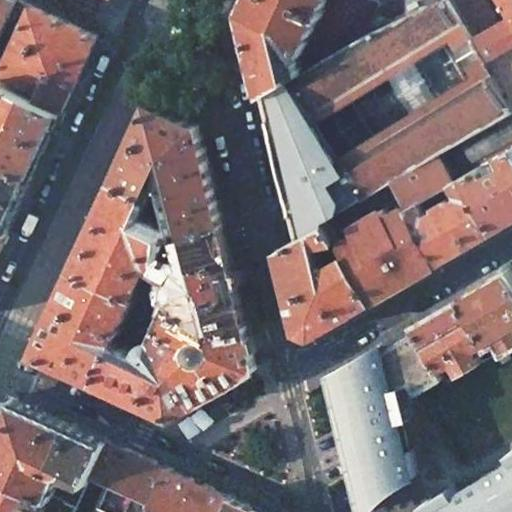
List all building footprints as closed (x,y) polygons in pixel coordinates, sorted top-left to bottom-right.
[(0,0),(0,38),(17,0),(0,0)] [(27,0),(17,0),(0,38),(0,77),(2,78),(66,111),(84,71),(101,34),(36,4),(27,0)] [(307,68),(369,31),(412,11),(411,0),(248,0),(245,9),(255,52),(265,92),(307,68)] [(436,0),(412,11),(369,31),(307,68),(265,92),(300,237),(300,238),(331,220),(398,180),(511,112),(511,87),(493,57),(480,36),(458,0),(436,0)] [(411,0),(412,11),(436,0),(411,0)] [(511,0),(458,0),(480,36),(493,57),(511,45),(511,0)] [(511,45),(493,57),(511,87),(511,45)] [(0,156),(37,174),(52,140),(66,111),(2,78),(0,77),(0,156)] [(133,143),(116,180),(154,197),(161,184),(167,183),(176,221),(169,222),(169,224),(177,227),(180,238),(225,224),(213,172),(201,124),(152,101),(133,143)] [(491,161),(502,154),(511,149),(511,112),(398,180),(412,205),(466,174),(485,164),(491,161)] [(511,149),(502,154),(507,162),(506,166),(503,165),(496,168),(496,172),(489,172),(485,164),(466,174),(498,229),(511,220),(511,149)] [(0,223),(11,228),(25,199),(37,174),(0,156),(0,223)] [(474,243),(498,229),(466,174),(412,205),(444,260),(474,243)] [(116,180),(95,225),(75,267),(138,296),(153,264),(152,263),(169,224),(169,222),(147,212),(154,197),(116,180)] [(331,220),(377,299),(411,279),(444,260),(412,205),(398,180),(331,220)] [(282,246),(302,328),(316,334),(345,317),(377,299),(331,220),(300,238),(300,237),(282,246)] [(0,253),(11,228),(0,223),(0,253)] [(236,271),(225,224),(180,238),(177,227),(169,224),(152,263),(153,264),(175,273),(171,283),(172,284),(172,290),(177,297),(171,308),(201,324),(204,336),(249,321),(236,271)] [(56,311),(37,351),(98,379),(116,340),(118,340),(138,296),(75,267),(56,311)] [(464,296),(496,353),(511,343),(511,274),(510,270),(484,285),(464,296)] [(449,375),(451,379),(455,377),(496,353),(464,296),(439,311),(418,323),(449,375)] [(254,340),(249,321),(204,336),(201,324),(171,308),(162,326),(185,336),(179,358),(199,402),(260,367),(254,340)] [(388,340),(335,371),(354,450),(368,511),(372,511),(374,510),(384,498),(389,492),(403,482),(421,472),(415,448),(411,449),(404,418),(416,415),(408,383),(421,391),(449,375),(418,323),(411,327),(403,332),(398,335),(388,340)] [(140,350),(118,340),(116,340),(98,379),(125,391),(176,415),(199,402),(179,358),(185,336),(162,326),(157,337),(152,338),(149,339),(147,341),(144,346),(142,345),(140,350)] [(109,439),(16,396),(0,432),(0,471),(53,495),(54,496),(66,470),(71,469),(72,471),(73,473),(76,475),(90,482),(93,474),(109,439)] [(140,453),(109,439),(93,474),(112,483),(153,502),(169,467),(140,453)] [(511,511),(511,450),(507,453),(511,461),(460,491),(456,484),(427,501),(431,509),(433,511),(511,511)] [(202,482),(169,467),(153,502),(151,506),(163,511),(226,511),(233,497),(202,482)] [(53,495),(0,471),(0,511),(45,511),(46,510),(53,495)] [(148,511),(151,506),(153,502),(112,483),(99,511),(148,511)] [(54,496),(53,495),(46,510),(51,511),(75,511),(78,506),(54,496)] [(233,497),(226,511),(266,511),(259,509),(233,497)]
